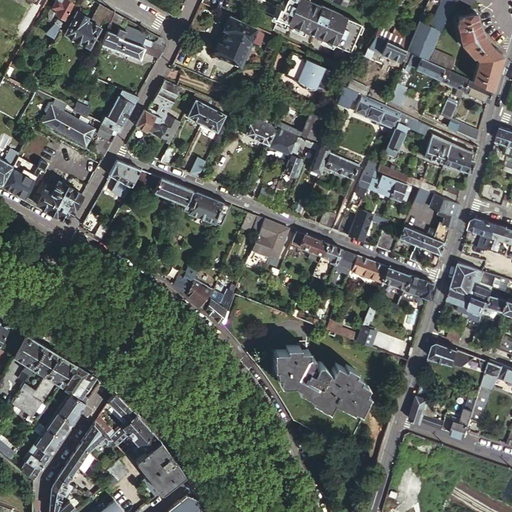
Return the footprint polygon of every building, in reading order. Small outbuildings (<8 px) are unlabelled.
[(54,35),(73,2),(68,0),(61,0),(60,0),(54,0),(51,6),(56,9),(54,12),(58,15),(54,22),(55,23),(49,32),(54,35)] [(349,50),(361,24),(340,14),(340,13),(321,4),(320,5),(308,0),(285,0),(278,17),(349,50)] [(434,47),(450,10),(454,0),(426,0),(405,47),(410,50),(429,59),(434,47)] [(109,21),(114,11),(97,1),(89,20),(99,26),(102,18),(109,21)] [(88,45),(99,26),(89,20),(86,18),(87,16),(76,10),(64,31),(88,45)] [(100,42),(101,43),(135,58),(138,51),(139,48),(143,49),(159,56),(165,46),(162,38),(153,33),(144,37),(135,34),(136,33),(134,30),(126,27),(125,28),(119,26),(118,21),(121,15),(114,11),(109,21),(100,42)] [(484,34),(483,32),(481,29),(478,21),(477,17),(475,11),(459,14),(457,17),(458,21),(457,21),(461,41),(473,54),(474,53),(478,57),(472,79),(491,88),(496,73),(502,53),(499,51),(497,49),(493,46),(491,43),(489,41),(486,38),(484,34)] [(229,14),(223,28),(227,30),(221,42),(217,41),(212,52),(239,64),(256,26),(229,14)] [(223,28),(217,41),(221,42),(227,30),(223,28)] [(405,48),(405,47),(385,38),(385,39),(375,35),(370,43),(368,46),(364,54),(369,56),(373,48),(404,62),(410,51),(405,48)] [(434,47),(429,59),(438,63),(443,51),(434,47)] [(314,88),(324,66),(306,58),(305,59),(299,56),(300,54),(291,50),(288,58),(291,59),(284,73),(296,79),(296,80),(297,82),(299,83),(301,84),(304,86),(306,87),(310,88),(312,88),(314,88)] [(443,51),(438,63),(445,66),(450,68),(455,57),(443,51)] [(410,65),(439,78),(444,67),(412,52),(404,69),(408,70),(410,65)] [(460,60),(455,57),(450,68),(455,71),(460,60)] [(30,77),(30,76),(8,65),(2,74),(4,75),(15,80),(26,85),(26,84),(30,77)] [(396,80),(400,71),(390,66),(388,70),(388,77),(396,80)] [(458,87),(463,89),(468,78),(444,67),(439,78),(458,87)] [(404,85),(409,74),(402,71),(388,100),(399,104),(407,87),(404,85)] [(168,106),(179,85),(163,78),(151,98),(168,106)] [(365,94),(368,87),(350,78),(346,85),(365,94)] [(463,89),(487,100),(488,101),(491,89),(468,78),(463,89)] [(355,90),(342,84),(338,91),(341,92),(352,96),(353,97),(355,90)] [(118,129),(138,95),(121,88),(105,115),(103,113),(99,120),(101,121),(113,126),(118,129)] [(200,122),(212,100),(194,92),(192,97),(194,98),(186,115),(200,122)] [(352,96),(341,92),(337,103),(347,108),(352,96)] [(401,112),(391,108),(384,105),(362,93),(359,99),(354,110),(394,128),(396,122),(401,112)] [(72,107),(73,106),(54,97),(50,105),(44,116),(42,120),(85,143),(94,127),(61,110),(64,105),(72,109),(72,107)] [(219,103),(212,100),(200,122),(216,130),(224,113),(216,108),(219,103)] [(75,101),(73,106),(72,107),(84,113),(87,107),(75,101)] [(449,119),(450,118),(455,106),(445,101),(439,114),(449,119)] [(42,112),(44,116),(50,105),(46,105),(42,112)] [(134,124),(136,125),(147,130),(147,129),(154,117),(161,121),(163,117),(154,113),(155,110),(147,106),(145,109),(143,108),(134,124)] [(267,143),(274,126),(277,121),(273,119),(270,124),(266,123),(270,114),(256,108),(253,117),(252,116),(244,133),(267,143)] [(316,142),(326,119),(309,112),(301,131),(299,135),(316,142)] [(429,124),(418,120),(401,112),(396,122),(407,127),(425,134),(429,124)] [(165,113),(164,114),(163,117),(161,121),(154,117),(147,129),(167,139),(166,141),(169,143),(180,120),(165,113)] [(478,130),(450,118),(449,119),(446,126),(474,138),(478,130)] [(110,132),(113,126),(101,121),(96,132),(107,137),(110,132)] [(407,127),(396,122),(394,128),(384,151),(394,155),(407,127)] [(511,129),(500,125),(496,138),(508,143),(511,144),(511,129)] [(291,154),(296,143),(298,137),(274,126),(267,143),(267,144),(291,154)] [(473,160),(475,152),(463,147),(462,147),(461,147),(431,133),(423,155),(442,162),(446,151),(473,160)] [(90,148),(103,156),(111,142),(98,134),(90,148)] [(322,165),(328,150),(329,147),(316,142),(299,135),(298,137),(296,143),(299,144),(300,143),(318,151),(310,170),(318,173),(322,165)] [(167,146),(160,160),(166,163),(173,148),(167,146)] [(0,183),(0,184),(17,155),(8,149),(2,159),(0,158),(0,183)] [(351,177),(357,164),(358,162),(328,150),(322,165),(351,177)] [(469,171),(473,160),(446,151),(442,162),(443,162),(469,171)] [(301,158),(291,154),(269,204),(275,206),(282,190),(279,188),(286,172),(293,175),(298,165),(301,158)] [(99,162),(85,155),(77,169),(91,177),(99,162)] [(199,171),(205,159),(197,155),(189,172),(197,175),(199,171)] [(132,182),(139,168),(116,159),(108,174),(130,186),(132,182)] [(407,181),(409,176),(392,169),(393,165),(390,164),(388,167),(378,163),(378,165),(376,168),(396,176),(407,181)] [(364,187),(372,169),(365,166),(357,184),(360,185),(356,195),(361,197),(365,187),(364,187)] [(191,188),(139,168),(132,182),(146,188),(149,181),(156,184),(153,191),(184,203),(191,188)] [(375,170),(372,169),(364,187),(365,187),(389,196),(395,179),(375,170)] [(432,192),(434,187),(424,183),(421,181),(418,180),(409,176),(407,181),(418,186),(432,192)] [(81,192),(85,186),(73,179),(70,185),(61,180),(61,181),(57,179),(53,186),(46,182),(35,202),(46,208),(46,209),(55,214),(55,213),(63,218),(68,216),(73,207),(81,193),(81,192)] [(395,179),(389,196),(405,201),(411,186),(406,184),(406,183),(395,179)] [(443,191),(441,195),(455,201),(460,187),(446,182),(443,190),(443,191)] [(482,197),(508,205),(509,201),(511,191),(483,182),(480,193),(482,197)] [(455,201),(441,195),(432,192),(418,186),(413,200),(426,206),(427,204),(437,209),(435,213),(439,215),(434,230),(427,227),(424,234),(443,242),(448,225),(452,227),(455,217),(459,203),(455,201)] [(432,192),(441,195),(443,191),(443,190),(434,187),(432,192)] [(228,203),(191,188),(184,203),(182,207),(187,209),(186,211),(213,221),(213,219),(219,222),(228,203)] [(293,213),(301,216),(307,201),(299,198),(293,213)] [(348,210),(355,213),(357,206),(358,204),(352,202),(348,210)] [(355,213),(346,234),(360,239),(371,212),(357,206),(355,213)] [(330,227),(337,214),(323,208),(317,222),(330,227)] [(255,214),(247,211),(240,226),(248,230),(254,218),(253,217),(255,214)] [(90,219),(85,216),(81,223),(86,226),(90,219)] [(343,216),(337,230),(344,233),(350,219),(343,216)] [(472,219),(469,227),(492,235),(496,222),(477,216),(472,219)] [(287,226),(263,217),(260,226),(252,244),(275,254),(287,226)] [(427,227),(405,218),(402,224),(424,233),(424,234),(427,227)] [(94,235),(100,238),(107,226),(101,222),(94,235)] [(511,227),(496,222),(492,235),(510,241),(511,241),(511,227)] [(384,224),(375,245),(388,250),(394,236),(384,232),(386,225),(384,224)] [(424,233),(402,224),(397,236),(404,239),(416,244),(419,245),(424,233)] [(326,242),(296,230),(291,241),(299,245),(320,254),(326,242)] [(443,242),(424,234),(424,233),(419,245),(421,246),(440,253),(443,242)] [(397,236),(391,251),(398,254),(404,239),(397,236)] [(341,247),(326,242),(320,254),(328,258),(327,260),(334,263),(334,262),(335,260),(336,260),(340,248),(341,247)] [(411,250),(408,258),(417,262),(420,254),(418,253),(421,246),(419,245),(416,244),(413,251),(411,250)] [(356,254),(340,248),(336,260),(335,260),(334,262),(350,269),(356,254)] [(386,266),(356,254),(350,269),(349,270),(379,281),(380,282),(380,281),(386,266)] [(173,284),(185,293),(194,274),(196,269),(183,262),(173,284)] [(457,267),(455,272),(475,279),(478,268),(458,262),(457,267)] [(386,265),(386,266),(380,281),(402,288),(408,274),(386,265)] [(497,275),(484,270),(481,281),(493,285),(497,275)] [(475,279),(455,272),(453,281),(450,290),(473,298),(474,294),(471,292),(475,279)] [(185,293),(204,309),(213,289),(195,279),(196,276),(194,274),(185,293)] [(434,284),(408,274),(402,288),(400,295),(411,299),(413,292),(426,297),(430,298),(434,284)] [(502,276),(499,275),(495,286),(507,290),(511,279),(502,276)] [(213,289),(204,309),(219,321),(235,284),(231,283),(228,289),(226,287),(222,294),(213,289)] [(495,294),(498,295),(499,291),(478,283),(474,294),(473,298),(485,302),(492,305),(495,294)] [(450,290),(446,303),(462,309),(460,316),(461,316),(466,318),(470,307),(473,298),(450,290)] [(495,294),(492,305),(507,310),(509,298),(498,295),(495,294)] [(485,302),(473,298),(470,307),(477,310),(482,311),(485,302)] [(390,302),(387,309),(394,312),(396,304),(390,302)] [(492,305),(485,302),(482,311),(479,320),(478,324),(485,326),(492,305)] [(370,320),(376,305),(370,303),(364,318),(370,320)] [(312,323),(324,327),(328,317),(322,315),(320,319),(316,318),(315,320),(314,320),(312,323)] [(329,319),(326,328),(328,329),(334,331),(355,340),(358,333),(344,328),(344,329),(341,328),(342,324),(329,319)] [(358,333),(355,340),(369,345),(374,330),(361,325),(358,333)] [(459,340),(461,333),(439,325),(438,328),(439,332),(446,335),(448,336),(449,336),(459,340)] [(32,366),(44,344),(32,337),(25,333),(13,355),(26,363),(14,384),(20,387),(23,381),(32,366)] [(511,352),(511,338),(504,335),(500,348),(511,352)] [(447,358),(478,369),(482,357),(438,340),(433,343),(429,356),(445,361),(447,358)] [(43,373),(56,352),(44,344),(32,366),(43,373)] [(297,348),(297,344),(284,345),(284,349),(274,349),(274,356),(271,356),(272,360),(272,366),(274,366),(274,374),(280,374),(280,383),(291,383),(297,386),(296,388),(311,397),(309,400),(327,409),(332,400),(351,410),(352,408),(359,412),(368,393),(362,390),(365,383),(358,379),(360,376),(353,373),(355,369),(346,364),(344,368),(335,363),(330,372),(326,371),(314,364),(312,363),(312,355),(306,356),(306,348),(303,348),(297,348)] [(61,383),(75,363),(72,361),(56,352),(43,373),(34,389),(31,394),(20,387),(11,403),(31,415),(37,407),(55,380),(61,383)] [(486,372),(486,371),(489,359),(482,357),(478,369),(486,372)] [(402,375),(407,360),(402,358),(397,373),(402,375)] [(511,385),(511,388),(511,366),(490,358),(489,359),(486,371),(495,373),(497,373),(500,374),(501,374),(511,378),(511,385)] [(316,361),(314,364),(326,371),(329,365),(320,360),(319,360),(318,360),(317,360),(316,361)] [(68,391),(80,399),(82,395),(95,376),(75,363),(61,383),(60,385),(68,391)] [(493,387),(497,373),(495,373),(486,371),(486,372),(483,380),(487,382),(486,385),(493,387)] [(23,381),(20,387),(31,394),(34,389),(23,381)] [(493,387),(486,385),(483,384),(472,418),(482,421),(493,387)] [(85,402),(80,399),(68,391),(60,402),(77,414),(78,412),(85,402)] [(115,392),(106,401),(126,419),(134,411),(125,401),(115,392)] [(442,427),(444,420),(425,413),(430,398),(418,394),(417,397),(410,418),(422,422),(422,420),(442,427)] [(126,419),(106,401),(103,405),(122,423),(126,419)] [(74,417),(77,414),(60,402),(55,410),(71,421),(74,417)] [(55,410),(50,418),(66,429),(67,428),(71,421),(55,410)] [(134,411),(126,419),(122,423),(120,425),(126,432),(124,435),(125,436),(143,420),(136,413),(134,411)] [(96,416),(94,419),(109,436),(113,431),(97,414),(96,416)] [(50,418),(44,426),(61,437),(63,434),(66,429),(50,418)] [(79,441),(87,450),(101,437),(106,443),(111,439),(109,436),(94,419),(85,432),(79,441)] [(465,436),(469,424),(455,419),(454,423),(449,422),(444,420),(442,427),(465,436)] [(137,442),(151,429),(143,420),(125,436),(128,439),(131,437),(136,442),(137,442)] [(44,426),(38,434),(55,445),(61,437),(44,426)] [(144,450),(158,439),(157,436),(151,429),(137,442),(140,446),(142,448),(144,450)] [(32,442),(49,453),(55,445),(38,434),(32,442)] [(182,471),(158,439),(144,450),(135,458),(148,473),(161,491),(181,475),(182,471)] [(0,451),(9,459),(13,453),(14,452),(0,440),(0,451)] [(76,465),(87,450),(79,441),(68,458),(76,465)] [(24,455),(41,466),(48,455),(49,453),(32,442),(24,455)] [(136,442),(132,446),(135,450),(140,446),(137,442),(136,442)] [(132,446),(128,449),(134,456),(137,452),(135,450),(132,446)] [(19,467),(32,478),(36,473),(41,466),(24,455),(25,458),(19,467)] [(76,465),(68,458),(66,460),(55,475),(65,482),(76,465)] [(99,463),(105,469),(110,464),(105,458),(99,463)] [(105,469),(112,476),(115,480),(127,470),(117,458),(110,464),(105,469)] [(148,473),(142,478),(155,495),(161,491),(148,473)] [(65,482),(55,475),(52,481),(50,487),(49,488),(61,496),(61,494),(65,482)] [(100,487),(103,484),(93,476),(91,478),(100,487)] [(112,476),(104,483),(108,487),(115,480),(112,476)] [(88,481),(97,489),(100,487),(91,478),(88,481)] [(71,485),(65,482),(61,494),(64,496),(67,491),(71,485)] [(61,496),(49,488),(49,496),(59,500),(61,496)] [(89,497),(83,493),(78,490),(74,496),(82,503),(89,497)] [(161,511),(200,511),(200,509),(195,495),(186,493),(161,511)] [(88,511),(126,511),(111,494),(88,511)] [(49,496),(47,511),(62,511),(58,508),(57,507),(59,501),(59,500),(49,496)] [(58,508),(62,511),(71,511),(75,508),(69,501),(65,504),(64,503),(58,508)]
